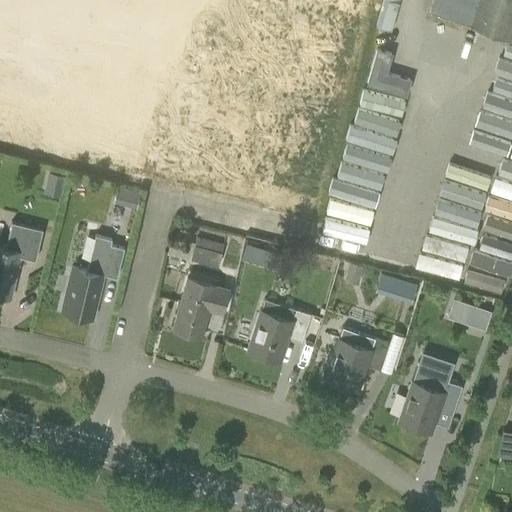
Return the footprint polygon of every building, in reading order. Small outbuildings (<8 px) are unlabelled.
[(326,190),(367,0),(0,0),(0,34),(12,37),(33,0),(75,0),(75,2),(94,6),(55,75),(76,79),(85,35),(112,41),(101,0),(134,0),(165,7),(168,1),(184,63),(184,65),(208,79),(205,94),(227,99),(226,103),(292,117),(277,121),(288,167),(198,147),(177,185),(267,205),(326,190)] [(511,0),(431,0),(428,10),(511,38),(511,0)] [(511,59),(511,44),(505,42),(501,57),(511,59)] [(511,63),(499,58),(492,75),(483,72),(477,87),(511,100),(511,63)] [(509,119),(511,109),(511,105),(478,95),(474,108),(509,119)] [(508,141),(511,131),(511,126),(472,109),(466,123),(508,141)] [(0,150),(17,155),(25,122),(0,116),(0,150)] [(496,154),(500,142),(470,131),(466,143),(496,154)] [(511,144),(502,142),(474,241),(511,251),(511,144)] [(60,195),(65,174),(48,171),(44,191),(60,195)] [(136,206),(140,191),(117,185),(114,200),(136,206)] [(378,216),(365,257),(380,262),(393,221),(378,216)] [(35,259),(42,228),(11,220),(5,246),(0,245),(0,298),(4,300),(5,295),(9,296),(19,255),(35,259)] [(408,230),(395,226),(384,263),(416,272),(429,227),(411,222),(408,230)] [(220,251),(225,233),(199,227),(195,243),(194,243),(190,258),(219,265),(222,251),(220,251)] [(117,275),(124,246),(110,242),(111,237),(95,233),(86,268),(72,264),(61,309),(92,316),(103,272),(117,275)] [(448,280),(456,252),(431,245),(423,273),(448,280)] [(455,274),(501,287),(510,257),(472,245),(467,260),(460,258),(455,274)] [(358,282),(362,264),(346,260),(342,278),(358,282)] [(221,311),(227,289),(214,285),(214,284),(188,277),(173,328),(200,335),(208,307),(221,311)] [(416,283),(404,279),(399,298),(410,302),(416,283)] [(301,340),(310,313),(264,297),(247,348),(279,359),(287,336),(301,340)] [(472,304),(466,321),(483,327),(489,310),(472,304)] [(379,369),(388,341),(342,325),(325,376),(357,387),(365,364),(379,369)] [(452,411),(461,384),(446,379),(443,389),(411,379),(398,419),(430,430),(438,406),(452,411)] [(511,456),(511,431),(501,430),(498,454),(511,456)]
